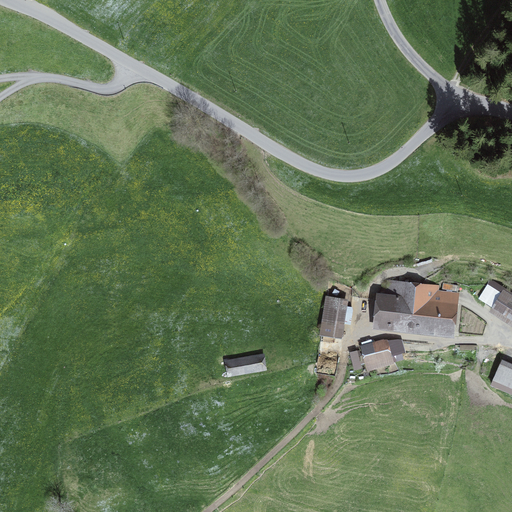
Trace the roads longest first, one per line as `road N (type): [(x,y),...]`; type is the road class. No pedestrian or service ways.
road 1 (unclassified): [(6,0),(334,174),(362,175),(390,163),(460,96)]
road 2 (track): [(207,511),(335,391),(350,341),(376,333),(511,346)]
road 3 (track): [(0,94),(34,74),(106,85),(137,67)]
road 4 (unclassified): [(381,0),(398,37),(460,96)]
